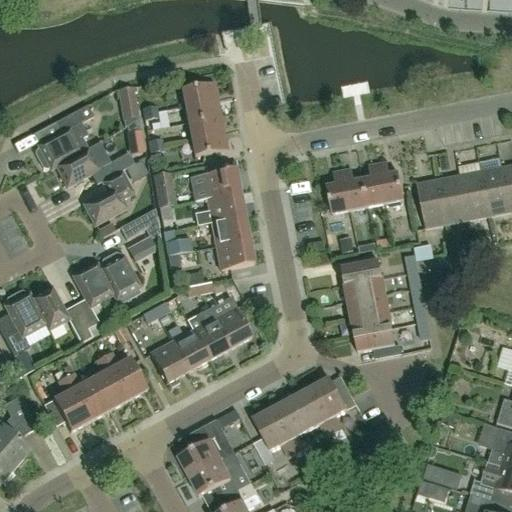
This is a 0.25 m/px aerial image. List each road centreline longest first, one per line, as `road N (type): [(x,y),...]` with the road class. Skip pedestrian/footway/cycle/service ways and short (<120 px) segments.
road 1 (residential): [(261,155),(292,329),(287,352),(274,370),(141,442)]
road 2 (residential): [(261,155),(487,108),(511,110)]
road 3 (residential): [(0,209),(19,197),(47,251),(5,274),(0,265)]
road 4 (residential): [(511,33),(376,0)]
road 5 (residential): [(24,511),(30,500),(141,442)]
